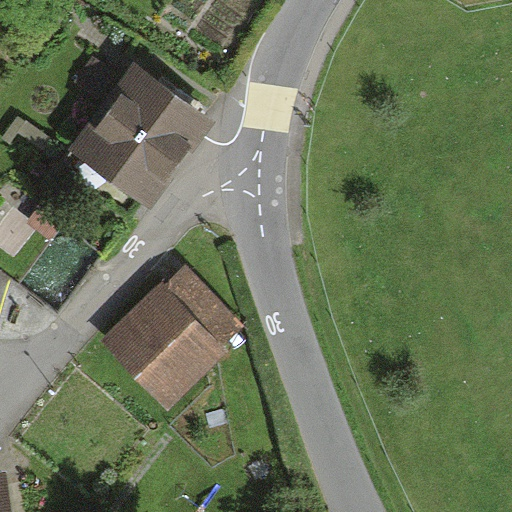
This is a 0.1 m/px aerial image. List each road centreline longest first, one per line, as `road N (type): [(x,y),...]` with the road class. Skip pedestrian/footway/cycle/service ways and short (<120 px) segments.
road 1 (tertiary): [(356,511),(277,299),(256,178)]
road 2 (residential): [(256,178),(210,191),(175,215),(0,398)]
road 3 (tertiary): [(256,178),(278,67),(313,0)]
